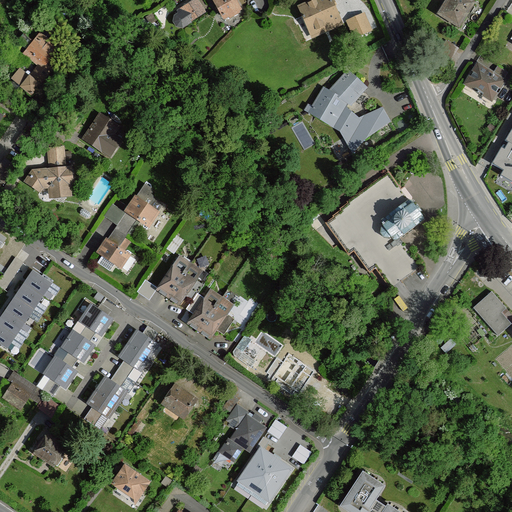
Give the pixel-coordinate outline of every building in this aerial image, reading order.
[(203,11),(196,0),(181,10),(183,12),(176,16),(174,21),(178,27),(183,28),(190,23),(189,21),(203,11)] [(240,12),(233,0),(215,0),(224,16),(228,14),(230,17),(240,12)] [(341,20),(332,0),(318,0),(301,8),(311,29),(327,22),(329,25),(341,20)] [(467,0),(448,0),(440,14),(459,27),(474,4),(467,0)] [(372,30),(364,15),(349,21),(356,37),(372,30)] [(50,27),(43,35),(49,40),(56,32),(50,27)] [(29,51),(35,43),(25,34),(19,42),(29,51)] [(20,70),(13,79),(32,96),(55,68),(48,62),(59,49),(50,42),(47,45),(39,38),(35,43),(29,51),(44,63),(31,79),(20,70)] [(504,81),(479,66),(467,85),(492,100),(504,81)] [(324,89),(310,113),(341,131),(353,153),(366,140),(379,131),(369,114),(357,120),(346,110),(349,105),(352,106),(367,88),(349,71),(330,92),(324,89)] [(369,114),(379,131),(391,123),(383,108),(369,114)] [(119,128),(100,116),(86,138),(112,156),(122,140),(114,135),(119,128)] [(511,144),(509,142),(509,143),(500,158),(497,156),(492,164),(504,171),(501,176),(511,182),(511,144)] [(50,170),(67,168),(64,146),(47,148),(50,170)] [(14,173),(1,164),(0,165),(0,181),(5,185),(14,173)] [(71,168),(67,168),(50,170),(34,172),(27,181),(41,191),(43,187),(52,186),(54,197),(69,195),(69,185),(74,184),(71,168)] [(381,221),(410,200),(389,172),(348,202),(349,203),(341,209),(342,211),(334,216),(335,218),(327,223),(349,255),(354,251),(364,264),(367,262),(373,271),(377,267),(386,258),(385,254),(398,245),(395,242),(392,237),(389,238),(385,238),(381,233),(382,228),(384,226),(381,221)] [(146,183),(136,197),(150,207),(155,199),(153,188),(146,183)] [(150,207),(136,197),(130,208),(127,212),(138,220),(149,227),(159,212),(150,207)] [(399,239),(426,219),(411,199),(410,200),(381,221),(384,226),(382,228),(381,233),(385,238),(389,238),(392,237),(395,242),(399,239)] [(213,214),(204,208),(200,214),(209,220),(213,214)] [(127,212),(116,227),(128,235),(138,220),(127,212)] [(116,227),(108,240),(120,247),(128,235),(116,227)] [(24,244),(17,239),(10,249),(17,253),(24,244)] [(120,247),(108,240),(99,253),(104,256),(116,264),(122,268),(131,255),(120,247)] [(10,260),(4,256),(0,262),(0,270),(3,272),(10,260)] [(116,264),(104,256),(99,263),(111,271),(116,264)] [(6,286),(24,261),(19,257),(0,282),(6,286)] [(158,289),(170,297),(188,269),(177,262),(158,289)] [(194,301),(198,295),(204,286),(197,281),(199,277),(188,269),(170,297),(181,304),(187,296),(194,301)] [(35,270),(0,318),(0,341),(8,347),(54,283),(35,270)] [(154,297),(158,285),(145,280),(141,292),(154,297)] [(508,307),(493,290),(473,308),(499,337),(511,325),(511,320),(504,312),(508,307)] [(205,299),(198,295),(194,301),(188,309),(195,314),(190,322),(201,330),(219,303),(208,296),(205,299)] [(116,317),(92,301),(79,320),(103,336),(116,317)] [(231,311),(219,303),(201,330),(212,338),(218,329),(226,334),(235,320),(228,315),(231,311)] [(98,344),(74,328),(61,347),(85,363),(98,344)] [(161,344),(137,329),(119,356),(125,359),(135,366),(143,371),(161,344)] [(252,368),(257,362),(244,352),(252,340),(246,335),(234,352),(235,356),(252,368)] [(307,366),(309,363),(292,351),(275,376),(292,388),(301,375),(307,366)] [(81,371),(57,355),(44,374),(68,390),(81,371)] [(135,366),(125,359),(112,379),(121,385),(135,366)] [(312,370),(307,366),(301,375),(306,379),(312,370)] [(13,385),(30,396),(40,402),(46,393),(18,374),(15,372),(8,382),(13,385)] [(112,379),(106,375),(88,402),(111,417),(129,390),(121,385),(112,379)] [(0,387),(0,393),(5,397),(13,385),(8,382),(5,380),(0,387)] [(30,396),(13,385),(5,397),(21,408),(30,396)] [(165,403),(184,416),(195,400),(177,387),(165,403)] [(61,407),(46,396),(38,408),(53,419),(61,407)] [(232,413),(237,405),(240,401),(233,396),(224,407),(232,413)] [(240,428),(247,417),(250,413),(237,405),(232,413),(227,420),(240,428)] [(255,414),(251,419),(259,425),(263,419),(255,414)] [(251,419),(247,417),(240,428),(223,451),(234,458),(243,446),(251,452),(251,451),(257,442),(266,429),(259,425),(251,419)] [(85,428),(82,431),(87,436),(91,433),(85,428)] [(49,436),(37,453),(54,465),(55,464),(60,457),(65,448),(49,436)] [(302,443),(294,455),(306,463),(314,451),(302,443)] [(295,468),(261,445),(238,479),(272,502),(295,468)] [(60,457),(55,464),(58,466),(63,459),(60,457)] [(126,465),(113,483),(134,498),(139,491),(143,493),(150,482),(126,465)] [(388,483),(365,469),(342,504),(354,511),(367,511),(378,497),(388,483)] [(172,481),(166,478),(163,482),(169,486),(172,481)] [(367,511),(384,511),(389,505),(378,497),(367,511)] [(407,511),(391,502),(389,505),(384,511),(407,511)]
